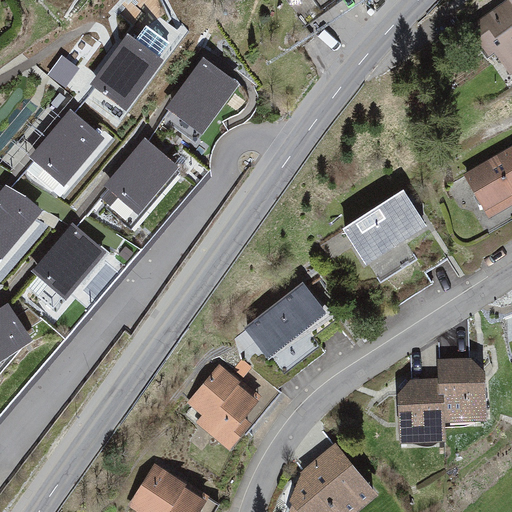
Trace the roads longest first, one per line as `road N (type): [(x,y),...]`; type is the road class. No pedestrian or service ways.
road 1 (tertiary): [(420,0),(331,101),(39,511)]
road 2 (residential): [(254,511),(288,441),(329,395),(511,282)]
